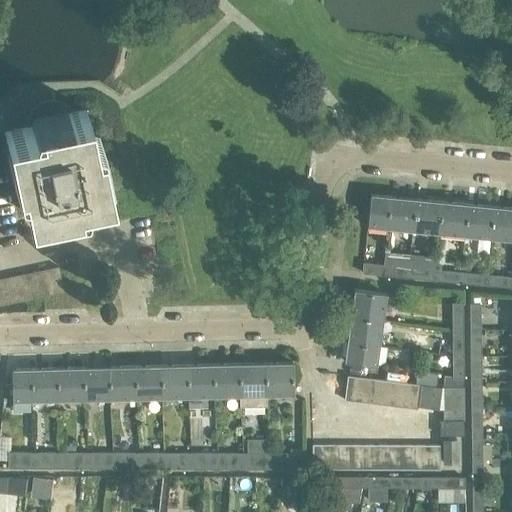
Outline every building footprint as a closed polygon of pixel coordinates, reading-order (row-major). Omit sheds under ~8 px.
[(38,126),(4,133),(14,182),(19,181),(27,215),(76,205),(75,200),(108,193),(98,143),(93,145),(86,111),(37,121),(38,126)] [(391,229),(394,198),(371,196),(371,195),(370,195),(367,228),(368,228),(368,227),(391,229)] [(419,201),(394,198),(391,229),(416,231),(419,201)] [(419,201),(416,231),(441,234),(444,203),(419,201)] [(444,203),(441,234),(466,236),(469,206),(444,203)] [(469,206),(466,236),(492,239),(495,208),(469,206)] [(511,209),(495,208),(492,239),(511,240),(511,209)] [(363,265),(362,274),(378,276),(379,266),(363,265)] [(387,277),(408,279),(409,269),(388,267),(387,277)] [(47,271),(52,296),(64,294),(59,268),(47,271)] [(431,271),(409,269),(408,279),(430,281),(431,271)] [(47,271),(35,273),(40,299),(52,296),(47,271)] [(460,284),(461,274),(439,272),(438,282),(460,284)] [(28,301),(40,299),(35,273),(23,276),(28,301)] [(461,274),(460,284),(482,286),(483,277),(461,274)] [(23,276),(11,278),(16,304),(28,301),(23,276)] [(491,277),(490,287),(507,289),(508,279),(491,277)] [(0,284),(4,306),(16,304),(11,278),(0,280),(0,284)] [(355,292),(352,315),(382,319),(385,296),(386,296),(387,294),(354,290),(354,291),(355,292)] [(462,304),(452,304),(452,327),(462,326),(462,304)] [(480,304),(470,305),(470,327),(480,327),(480,304)] [(379,342),(382,319),(352,315),(348,338),(379,342)] [(452,357),(462,357),(462,335),(452,335),(452,357)] [(470,335),(470,357),(480,357),(480,335),(470,335)] [(376,365),(379,342),(348,338),(345,361),(344,361),(344,362),(377,367),(377,365),(376,365)] [(462,357),(452,357),(453,379),(463,378),(462,357)] [(480,379),(480,357),(470,357),(471,379),(480,379)] [(291,363),(266,364),(266,394),(292,394),(292,395),(293,395),(292,362),(291,362),(291,363)] [(241,365),(241,395),(266,394),(266,364),(241,365)] [(190,366),(191,396),(216,396),(215,365),(190,366)] [(241,365),(215,365),(216,396),(241,395),(241,365)] [(190,366),(165,367),(165,397),(191,396),(190,366)] [(139,367),(114,368),(115,398),(140,398),(139,367)] [(139,367),(140,398),(165,397),(165,367),(139,367)] [(115,398),(114,368),(89,369),(89,399),(115,398)] [(39,400),(38,370),(13,371),(13,369),(12,370),(12,402),(13,402),(13,401),(39,400)] [(63,369),(38,370),(39,400),(64,400),(63,369)] [(89,369),(63,369),(64,400),(89,399),(89,369)] [(360,378),(348,377),(345,401),(356,402),(360,378)] [(360,378),(356,402),(368,404),(371,380),(360,378)] [(371,380),(368,404),(380,406),(383,381),(371,380)] [(383,381),(380,406),(392,407),(395,383),(383,381)] [(395,383),(392,407),(404,409),(407,384),(395,383)] [(407,384),(404,409),(416,410),(419,386),(407,384)] [(419,386),(416,410),(417,410),(417,408),(428,409),(431,387),(419,386)] [(431,387),(428,409),(438,411),(441,389),(431,387)] [(471,409),(481,409),(481,387),(471,387),(471,409)] [(463,389),(443,389),(443,421),(463,421),(463,389)] [(481,409),(471,409),(471,431),(481,431),(481,409)] [(463,436),(463,421),(443,421),(440,421),(440,436),(463,436)] [(471,439),(472,461),(481,461),(481,439),(471,439)] [(456,441),(443,441),(443,464),(457,463),(456,441)] [(312,470),(324,470),(324,446),(312,446),(312,470)] [(336,446),(324,446),(324,470),(336,470),(336,446)] [(348,446),(336,446),(336,470),(348,470),(348,446)] [(360,446),(348,446),(348,470),(360,470),(360,446)] [(372,446),(360,446),(360,470),(372,470),(372,446)] [(372,470),(386,470),(386,446),(372,446),(372,470)] [(398,446),(386,446),(386,470),(398,470),(398,446)] [(398,446),(398,470),(410,471),(410,446),(398,446)] [(424,446),(410,446),(410,471),(424,471),(424,446)] [(424,446),(424,471),(439,471),(439,446),(424,446)] [(278,462),(278,470),(303,470),(303,450),(290,450),(290,454),(276,454),(276,462),(278,462)] [(18,461),(18,453),(8,453),(8,469),(21,469),(21,461),(18,461)] [(21,469),(31,469),(31,453),(18,453),(18,461),(21,461),(21,469)] [(39,469),(51,469),(51,461),(54,461),(54,453),(39,453),(39,469)] [(61,453),(54,453),(54,461),(51,461),(51,469),(61,470),(61,453)] [(61,470),(70,469),(70,461),(68,461),(68,453),(61,453),(61,470)] [(70,469),(82,470),(82,453),(68,453),(68,461),(70,461),(70,469)] [(91,469),(103,470),(103,461),(106,462),(106,453),(91,454),(91,469)] [(103,461),(103,470),(113,470),(113,469),(113,454),(106,453),(106,462),(103,461)] [(120,462),(120,454),(113,454),(113,469),(113,470),(122,470),(122,462),(120,462)] [(134,454),(120,454),(120,462),(122,462),(122,470),(135,470),(134,454)] [(143,454),(143,470),(155,470),(155,462),(158,462),(158,454),(143,454)] [(165,454),(158,454),(158,462),(155,462),(155,470),(165,470),(165,454)] [(172,462),(172,454),(165,454),(165,470),(174,470),(174,462),(172,462)] [(174,470),(187,470),(187,454),(172,454),(172,462),(174,462),(174,470)] [(210,454),(195,454),(196,470),(207,470),(207,462),(210,462),(210,454)] [(217,470),(217,454),(210,454),(210,462),(207,462),(207,470),(217,470)] [(224,454),(217,454),(217,470),(226,470),(226,462),(224,462),(224,454)] [(226,470),(239,470),(239,454),(224,454),(224,462),(226,462),(226,470)] [(247,454),(247,470),(259,470),(259,462),(262,462),(262,454),(247,454)] [(259,462),(259,470),(269,470),(269,454),(262,454),(262,462),(259,462)] [(269,470),(278,470),(278,462),(276,462),(276,454),(269,454),(269,470)] [(482,483),(481,461),(472,461),(472,483),(482,483)] [(317,488),(338,488),(338,477),(317,478),(317,488)] [(360,477),(338,477),(338,488),(360,488),(360,477)] [(369,488),(390,488),(390,478),(369,478),(369,488)] [(412,478),(390,478),(390,488),(412,488),(412,478)] [(442,488),(442,478),(421,478),(421,488),(442,488)] [(442,478),(442,488),(464,488),(464,478),(442,478)] [(472,511),(482,511),(482,491),(472,492),(472,511)]
